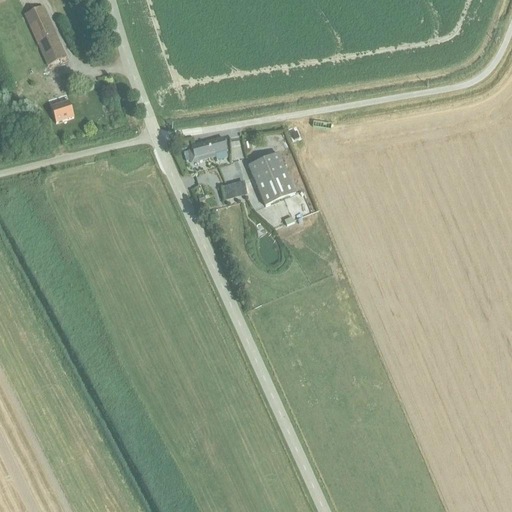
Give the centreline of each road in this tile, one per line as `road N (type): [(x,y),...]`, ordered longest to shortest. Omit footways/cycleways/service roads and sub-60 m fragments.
road 1 (tertiary): [(325,511),(156,139)]
road 2 (unclassified): [(511,30),(497,62),(470,85),(156,139)]
road 3 (unclassified): [(156,139),(0,175)]
road 4 (tertiary): [(156,139),(109,0)]
